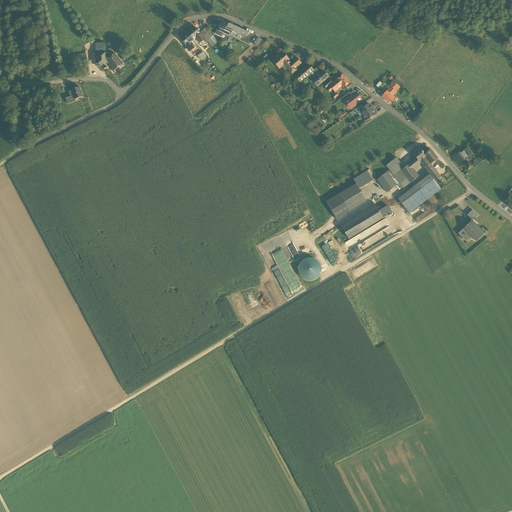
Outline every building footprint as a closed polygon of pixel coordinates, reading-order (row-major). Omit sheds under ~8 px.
[(222,20),(217,31),(220,32),(222,33),(224,28),(227,23),(222,20)] [(227,23),(224,28),(231,31),(232,31),(233,29),(235,26),(227,23)] [(233,29),(232,31),(235,33),(236,34),(241,37),(242,34),(244,30),(235,26),(233,29)] [(193,40),(195,38),(200,34),(199,33),(194,27),(187,33),(193,40)] [(206,28),(203,30),(210,39),(213,36),(206,28)] [(229,36),(231,31),(224,28),(222,33),(223,33),(229,36)] [(207,41),(210,39),(203,30),(199,33),(200,34),(203,37),(205,39),(207,41)] [(227,40),(231,42),(235,33),(232,32),(231,31),(229,36),(227,40)] [(191,41),(193,40),(187,33),(180,38),(186,45),(185,45),(189,51),(194,47),(190,42),(191,41)] [(203,37),(200,34),(195,38),(200,43),(205,39),(203,37)] [(257,47),(260,45),(263,40),(258,37),(255,41),(253,44),(257,47)] [(210,39),(207,41),(212,47),(215,45),(210,39)] [(105,53),(106,53),(105,43),(95,43),(95,53),(103,53),(103,52),(105,52),(105,53)] [(96,64),(108,63),(114,71),(123,64),(114,53),(107,57),(107,53),(106,53),(105,53),(105,52),(103,52),(103,53),(95,53),(91,53),(92,64),(96,64)] [(286,68),(290,72),(291,71),(295,68),(301,63),(297,58),(291,63),(288,61),(289,59),(283,52),(279,56),(278,55),(277,55),(276,56),(276,57),(276,58),(272,62),(276,66),(278,64),(280,64),(282,66),(285,70),(286,68)] [(72,56),(75,76),(89,73),(86,53),(72,56)] [(303,69),(307,73),(312,69),(308,64),(303,69)] [(310,82),(313,80),(316,77),(315,76),(319,72),(316,69),(313,71),(312,69),(307,73),(303,69),(294,76),(300,83),(306,77),(310,82)] [(320,74),(319,72),(315,76),(316,77),(313,80),(318,86),(328,78),(322,71),(320,74)] [(330,86),(335,92),(341,86),(343,88),(350,82),(343,75),(336,80),(332,83),(329,86),(330,86)] [(324,86),(326,89),(330,86),(329,86),(332,83),(330,80),(324,86)] [(386,91),(392,96),(396,92),(396,91),(399,87),(393,81),(390,84),(391,86),(386,91)] [(73,95),(75,99),(82,97),(81,92),(79,87),(71,90),(73,95)] [(386,91),(384,94),(382,97),(389,103),(394,98),(392,96),(386,91)] [(361,100),(356,93),(350,97),(349,97),(345,100),(347,103),(346,104),(348,106),(349,106),(351,108),(356,105),(355,105),(361,100)] [(65,98),(67,103),(75,100),(75,99),(73,95),(70,96),(65,98)] [(359,110),(362,115),(372,109),(369,104),(363,107),(359,110)] [(375,114),(372,109),(362,115),(365,120),(366,120),(370,118),(375,114)] [(424,168),(430,164),(423,156),(423,155),(422,154),(423,153),(418,147),(412,152),(416,158),(417,158),(421,163),(424,168)] [(467,148),(462,150),(468,158),(472,155),(467,148)] [(430,150),(423,155),(423,156),(430,164),(437,159),(430,150)] [(458,164),(468,158),(462,150),(453,157),(458,164)] [(471,167),(473,169),(483,160),(480,156),(469,165),(471,167)] [(386,166),(394,176),(400,171),(404,168),(396,158),(386,166)] [(407,165),(408,165),(412,170),(421,163),(417,158),(416,158),(407,165)] [(430,164),(424,168),(427,172),(433,167),(430,164)] [(404,168),(400,171),(410,183),(417,178),(412,170),(408,165),(404,168)] [(427,172),(429,175),(435,181),(441,177),(433,167),(427,172)] [(353,179),(356,184),(359,189),(373,181),(367,171),(353,179)] [(403,188),(410,183),(400,171),(394,176),(403,188)] [(386,191),(387,193),(397,185),(386,172),(377,180),(386,191)] [(441,189),(435,181),(429,175),(417,184),(429,198),(441,189)] [(336,219),(366,201),(359,189),(356,184),(326,202),(336,219)] [(409,214),(429,198),(417,184),(398,199),(409,214)] [(339,224),(348,239),(383,218),(392,213),(387,206),(378,211),(374,204),(339,224)] [(471,219),(472,221),(478,215),(472,210),(467,215),(471,219)] [(424,213),(415,218),(417,222),(426,216),(424,213)] [(459,234),(466,241),(471,236),(473,234),(478,239),(485,233),(476,225),(475,226),(471,222),(472,221),(471,219),(464,225),(466,227),(459,234)] [(306,280),(310,281),(315,280),(318,277),(320,273),(321,269),(320,265),(317,261),(312,258),(308,258),(304,259),(300,262),(298,266),(298,270),(299,274),(302,278),(306,280)]
